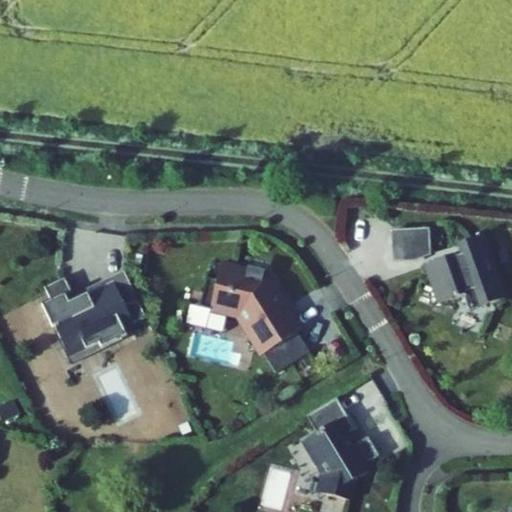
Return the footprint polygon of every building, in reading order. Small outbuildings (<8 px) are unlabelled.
[(412,264),(433,263),(448,258),(447,233),(411,234),(412,264)] [(511,307),(511,273),(501,241),(478,248),(482,261),(471,264),(469,260),(444,269),(457,308),(481,300),(483,299),(482,297),(483,295),(495,300),(499,311),(511,307)] [(252,270),(225,264),(221,282),(211,279),(204,308),(231,314),(232,312),(244,315),(268,355),(302,334),(269,280),(250,276),(252,270)] [(141,304),(128,277),(114,283),(128,311),(141,304)] [(78,301),(68,281),(48,291),(54,305),(45,310),(68,353),(84,345),(89,354),(102,348),(104,352),(130,340),(126,333),(150,322),(141,304),(128,311),(114,283),(88,296),(89,299),(79,304),(78,301)] [(495,300),(483,295),(482,297),(483,299),(481,300),(486,315),(499,311),(495,300)] [(302,334),(268,355),(280,374),(314,354),(302,334)] [(89,354),(84,345),(68,353),(75,367),(104,352),(102,348),(89,354)] [(336,402),(306,420),(316,437),(346,419),(336,402)] [(355,433),(346,419),(316,437),(303,446),(314,464),(317,462),(329,481),(324,499),(350,505),(355,484),(371,475),(366,468),(380,460),(368,441),(355,449),(348,438),(355,433)]
